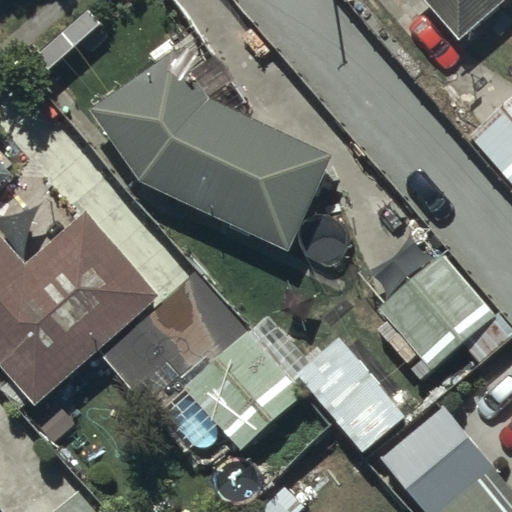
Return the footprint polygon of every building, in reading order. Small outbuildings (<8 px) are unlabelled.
[(422,0),(460,43),(510,0),(422,0)] [(332,160),(211,104),(178,56),(90,116),(140,189),(286,257),(332,160)] [(511,103),(469,141),(511,188),(511,103)] [(0,221),(0,355),(39,401),(164,294),(87,205),(29,255),(0,221)] [(442,257),(377,312),(432,377),(498,322),(442,257)] [(197,268),(137,322),(188,377),(247,324),(197,268)] [(249,328),(186,383),(241,446),(304,391),(249,328)] [(185,388),(156,415),(175,435),(204,408),(185,388)] [(393,430),(370,401),(340,424),(363,453),(393,430)] [(511,511),(511,495),(443,409),(380,459),(422,511),(511,511)] [(298,511),(307,505),(286,483),(262,505),(268,511),(298,511)] [(91,511),(79,498),(62,511),(91,511)]
